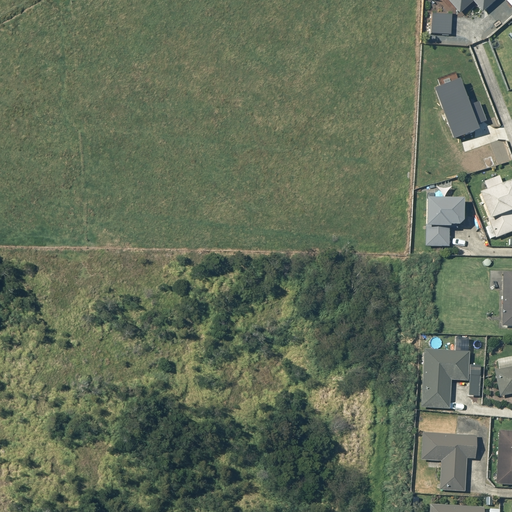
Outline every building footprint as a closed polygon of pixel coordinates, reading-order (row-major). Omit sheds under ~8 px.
[(490,0),(442,0),(454,13),(468,1),(478,12),(490,0)] [(451,17),(431,16),(430,36),(450,37),(451,17)] [(475,195),(492,238),(511,230),(511,224),(507,212),(511,209),(511,187),(510,182),(475,195)] [(422,199),(421,245),(444,246),(444,226),(454,226),(459,222),(459,200),(422,199)] [(511,272),(499,272),(498,326),(511,326),(511,272)] [(420,350),(417,408),(446,409),(448,380),(463,381),(465,353),(420,350)] [(511,365),(490,370),(496,397),(511,393),(511,365)] [(419,461),(439,462),(438,491),(462,493),(464,459),(472,460),(474,436),(420,434),(419,461)] [(511,435),(499,434),(494,487),(511,488),(511,435)]
